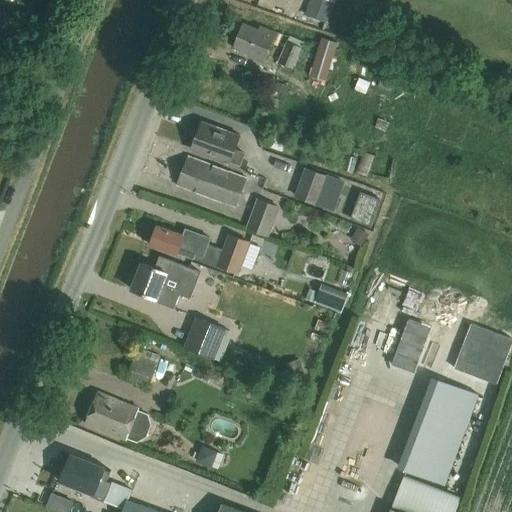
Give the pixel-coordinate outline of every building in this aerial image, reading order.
[(28,0),(0,0),(0,10),(22,19),(28,0)] [(258,30),(242,23),(233,48),(248,54),(247,56),(264,63),(276,33),(260,26),(258,30)] [(315,75),(330,80),(343,40),(328,35),(315,75)] [(302,47),(288,41),(278,63),(293,69),(302,47)] [(356,85),(370,89),(373,77),(359,73),(356,85)] [(240,136),(202,122),(191,150),(229,164),(230,161),(240,165),(244,153),(234,150),(240,136)] [(246,178),(188,157),(178,186),(235,207),(246,178)] [(327,176),(305,168),(294,197),(317,205),(327,176)] [(279,208),(257,200),(246,229),(267,237),(279,208)] [(183,235),(157,226),(149,245),(177,255),(179,248),(195,254),(193,259),(237,275),(249,243),(228,235),(222,252),(207,246),(210,238),(185,230),(183,235)] [(189,268),(159,256),(155,268),(142,263),(137,276),(135,275),(132,276),(129,284),(130,286),(133,287),(132,290),(155,299),(154,301),(174,308),(189,268)] [(348,294),(322,284),(315,303),(341,313),(348,294)] [(224,330),(202,321),(190,351),(212,360),(224,330)] [(138,348),(126,381),(149,390),(159,363),(145,358),(148,351),(138,348)] [(139,409),(98,392),(85,424),(126,441),(126,439),(137,443),(146,438),(151,425),(148,414),(138,410),(139,409)] [(386,429),(397,418),(381,403),(370,415),(386,429)] [(94,493),(101,496),(106,480),(110,470),(104,468),(104,467),(70,455),(60,481),(94,493)] [(395,500),(442,511),(449,511),(459,475),(406,461),(395,500)] [(132,489),(106,480),(101,496),(105,498),(104,499),(124,507),(122,511),(397,511),(390,509),(388,511),(243,511),(221,504),(218,511),(160,511),(128,500),(132,489)] [(69,511),(73,502),(52,495),(47,508),(58,511),(69,511)]
